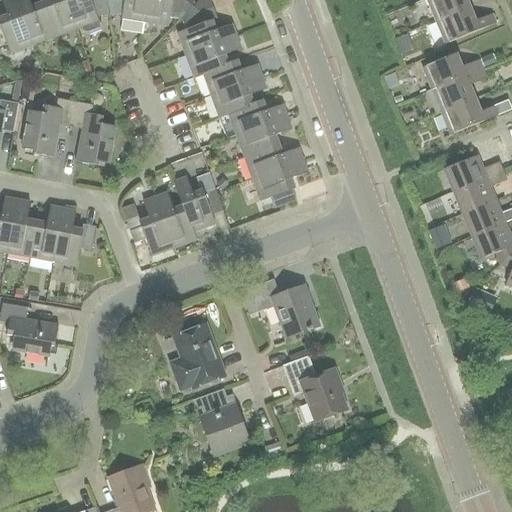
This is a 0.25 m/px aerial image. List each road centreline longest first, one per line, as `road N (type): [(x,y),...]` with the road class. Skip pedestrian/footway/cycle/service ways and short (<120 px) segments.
road 1 (unclassified): [(480,511),(372,215)]
road 2 (unclassified): [(372,215),(293,0)]
road 3 (residential): [(212,270),(372,215)]
road 4 (residential): [(258,397),(212,270)]
road 5 (residential): [(87,398),(93,335),(107,310),(135,295)]
